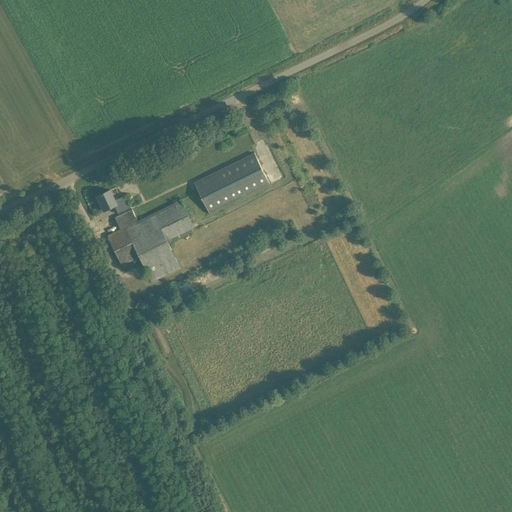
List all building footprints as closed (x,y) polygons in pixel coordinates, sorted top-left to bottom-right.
[(270,184),(270,183),(255,153),(194,182),(210,214),(270,184)] [(119,213),(131,207),(125,195),(115,200),(110,189),(97,195),(105,210),(115,205),(119,213)] [(108,236),(113,245),(123,265),(140,257),(152,282),(181,267),(169,243),(196,230),(181,200),(108,236)] [(137,220),(132,210),(115,218),(120,228),(137,220)] [(181,297),(196,290),(191,281),(177,289),(181,297)]
